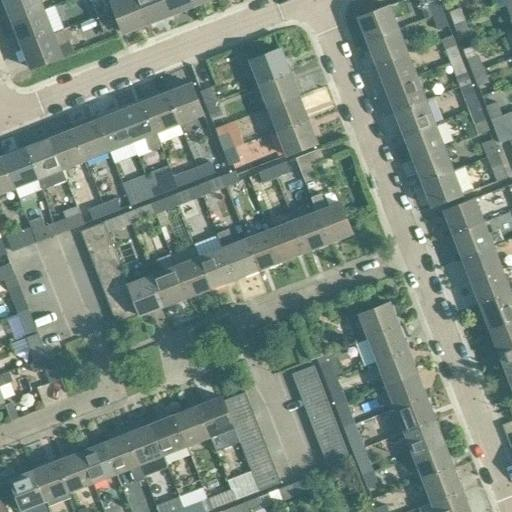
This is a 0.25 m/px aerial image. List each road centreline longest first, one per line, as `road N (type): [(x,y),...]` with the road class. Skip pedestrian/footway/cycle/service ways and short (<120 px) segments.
road 1 (residential): [(299,464),(241,318),(412,253)]
road 2 (residential): [(0,123),(312,0)]
road 3 (residential): [(0,439),(107,397),(48,246)]
road 4 (residential): [(511,507),(412,253)]
road 5 (residential): [(412,253),(312,0)]
